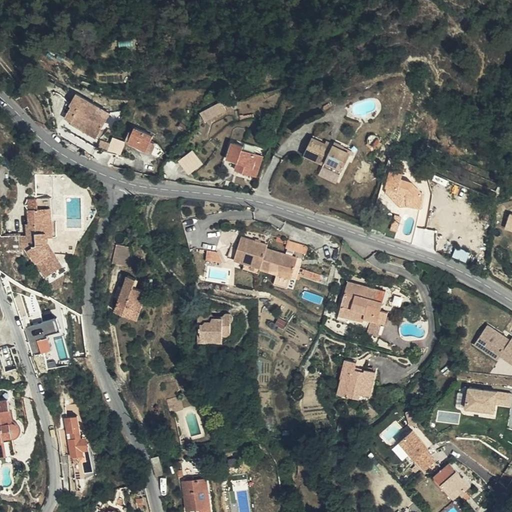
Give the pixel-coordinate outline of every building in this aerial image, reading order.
[(71,123),(88,132),(90,127),(101,133),(112,111),(77,92),(71,103),(74,105),(67,117),(73,120),(71,123)] [(201,110),(206,120),(228,109),(223,99),(201,110)] [(232,120),(227,112),(207,123),(212,132),(232,120)] [(90,127),(88,132),(98,138),(101,133),(90,127)] [(114,135),(109,150),(121,154),(126,140),(114,135)] [(306,151),(321,159),(327,143),(315,137),(306,151)] [(139,144),(136,155),(153,161),(159,146),(142,139),(139,144)] [(325,161),(324,163),(344,167),(352,154),(345,151),(348,145),(338,141),(337,144),(328,139),(327,143),(321,159),(325,161)] [(245,144),(233,141),(228,157),(240,161),(238,168),(259,174),(266,155),(244,148),(245,144)] [(129,152),(136,155),(139,144),(133,142),(129,152)] [(194,148),(180,158),(191,172),(205,162),(194,148)] [(344,167),(324,163),(324,164),(341,173),(344,167)] [(338,178),(341,173),(324,164),(322,169),(338,178)] [(403,179),(404,171),(393,169),(389,186),(403,189),(406,180),(403,179)] [(414,182),(407,179),(406,188),(411,188),(408,203),(422,207),(425,194),(414,182)] [(53,197),(28,198),(27,201),(26,203),(27,206),(30,210),(31,223),(28,223),(29,233),(30,250),(47,275),(63,264),(47,241),(49,239),(50,236),(55,236),(53,197)] [(30,250),(29,233),(21,234),(23,250),(30,250)] [(21,234),(6,235),(7,252),(16,251),(23,250),(21,234)] [(279,267),(294,271),(296,265),(299,256),(268,247),(269,243),(243,235),(236,257),(246,260),(262,265),(262,267),(277,272),(279,267)] [(309,245),(290,239),(287,247),(307,253),(309,245)] [(133,248),(118,245),(114,262),(130,265),(133,248)] [(219,251),(209,250),(208,259),(224,261),(219,251)] [(262,265),(246,260),(244,267),(260,272),(262,267),(262,265)] [(294,271),(279,267),(277,272),(297,278),(301,266),(296,265),(294,271)] [(314,270),(307,268),(305,274),(312,276),(314,270)] [(322,272),(314,270),(312,276),(320,279),(322,272)] [(130,273),(116,310),(138,319),(145,301),(142,300),(146,289),(138,286),(141,277),(130,273)] [(387,290),(349,280),(341,313),(366,319),(367,315),(374,317),(383,320),(387,320),(390,310),(383,308),(387,290)] [(224,318),(214,318),(215,315),(212,312),(206,313),(203,315),(201,315),(199,317),(198,321),(202,325),(202,334),(205,338),(208,338),(211,340),(221,340),(225,336),(225,335),(230,335),(233,331),(233,320),(235,318),(235,314),(233,312),(227,312),(223,315),(224,318)] [(280,317),(277,322),(284,327),(288,321),(280,317)] [(379,333),(383,320),(374,317),(370,331),(379,333)] [(502,339),(506,334),(488,323),(480,335),(488,340),(485,344),(502,355),(511,361),(511,340),(509,344),(502,339)] [(511,340),(511,338),(506,334),(502,339),(509,344),(511,340)] [(50,335),(38,338),(42,352),(54,349),(50,335)] [(488,340),(480,335),(475,343),(499,358),(502,355),(485,344),(488,340)] [(347,357),(342,377),(352,379),(349,394),(360,396),(361,391),(372,394),(377,370),(357,366),(358,359),(347,357)] [(352,379),(342,377),(339,392),(349,394),(352,379)] [(511,404),(511,400),(511,392),(470,386),(467,406),(496,411),(497,402),(511,404)] [(172,412),(183,409),(180,396),(168,399),(172,412)] [(12,422),(10,408),(12,408),(11,398),(0,399),(0,463),(13,462),(12,454),(17,454),(14,436),(15,435),(18,433),(19,432),(20,430),(19,426),(18,424),(15,422),(12,422)] [(66,404),(68,415),(81,413),(80,402),(66,404)] [(83,437),(79,415),(65,417),(72,456),(86,454),(85,449),(91,448),(88,436),(83,437)] [(401,440),(426,470),(437,460),(427,449),(430,446),(415,428),(401,440)] [(217,463),(216,455),(204,457),(205,464),(217,463)] [(170,477),(164,461),(157,464),(163,480),(170,477)] [(463,476),(451,462),(437,475),(456,497),(465,489),(466,489),(472,484),(464,475),(463,476)] [(217,511),(212,482),(188,485),(192,511),(205,511),(208,511),(207,511),(217,511)]
